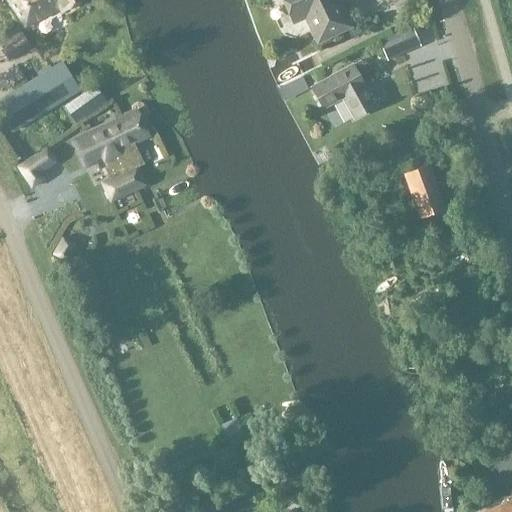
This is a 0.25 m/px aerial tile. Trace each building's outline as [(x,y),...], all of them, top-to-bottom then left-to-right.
[(9,0),(26,27),(58,9),(62,15),(87,0),(9,0)] [(344,0),(281,0),(294,25),(305,19),(317,44),(351,28),(339,2),(344,0)] [(417,40),(412,28),(411,27),(378,41),(388,62),(421,48),(417,40)] [(0,44),(0,46),(8,61),(29,49),(20,33),(0,44)] [(63,64),(0,102),(0,115),(11,134),(80,91),(63,64)] [(375,108),(363,87),(371,83),(367,75),(360,80),(352,66),(312,89),(323,109),(342,98),(354,119),(375,108)] [(89,90),(64,107),(77,125),(101,107),(89,90)] [(133,145),(150,137),(137,112),(89,136),(110,180),(102,184),(112,203),(145,186),(136,168),(142,165),(133,145)] [(48,150),(20,168),(33,188),(44,181),(40,174),(57,164),(48,150)] [(403,175),(420,221),(445,211),(428,166),(403,175)] [(53,255),(66,262),(74,246),(62,239),(53,255)] [(233,416),(220,419),(224,433),(237,430),(233,416)] [(511,511),(511,501),(488,511),(511,511)]
